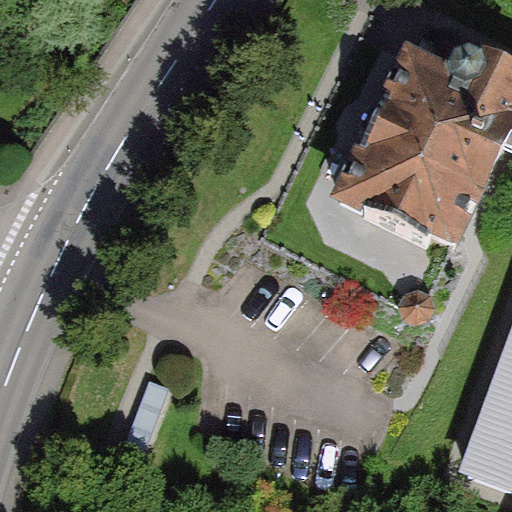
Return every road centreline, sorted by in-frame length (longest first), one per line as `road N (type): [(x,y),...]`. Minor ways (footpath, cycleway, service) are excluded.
road 1 (secondary): [(216,0),(110,166),(52,277)]
road 2 (secondary): [(52,277),(0,406)]
